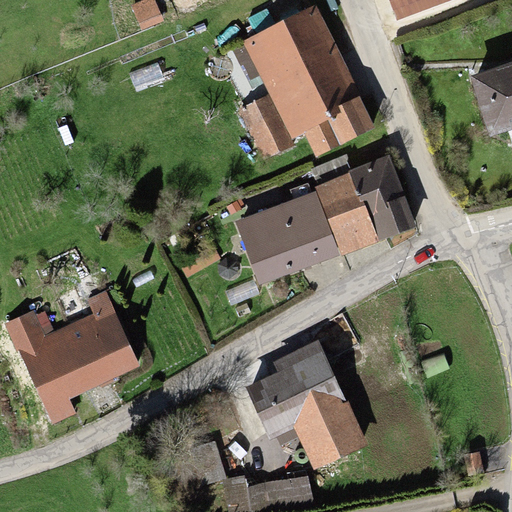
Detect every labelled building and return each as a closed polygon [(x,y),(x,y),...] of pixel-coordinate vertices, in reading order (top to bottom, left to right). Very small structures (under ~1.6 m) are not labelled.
[(154,0),(148,0),(135,7),(145,26),(163,16),(154,0)] [(397,0),(405,21),(461,0),(397,0)] [(359,99),(317,10),(248,43),(273,94),(291,131),(307,124),(359,99)] [(511,62),(476,74),(493,129),(511,123),(511,62)] [(291,131),(273,94),(242,109),(266,159),(297,144),(291,131)] [(359,99),(307,124),(321,152),(373,127),(359,99)] [(359,176),(383,236),(415,223),(392,164),(359,176)] [(320,192),(343,252),(383,236),(359,176),(320,192)] [(320,192),(240,223),(263,283),(343,252),(320,192)] [(468,299),(448,306),(471,373),(491,366),(468,299)] [(67,396),(140,363),(115,310),(45,341),(33,315),(8,327),(20,354),(25,352),(56,421),(75,413),(67,396)] [(367,443),(322,343),(279,363),(283,372),(254,385),(277,435),(298,425),(317,465),(367,443)] [(477,453),(466,457),(472,476),(483,473),(477,453)] [(306,470),(247,482),(253,511),(291,511),(314,507),(306,470)]
